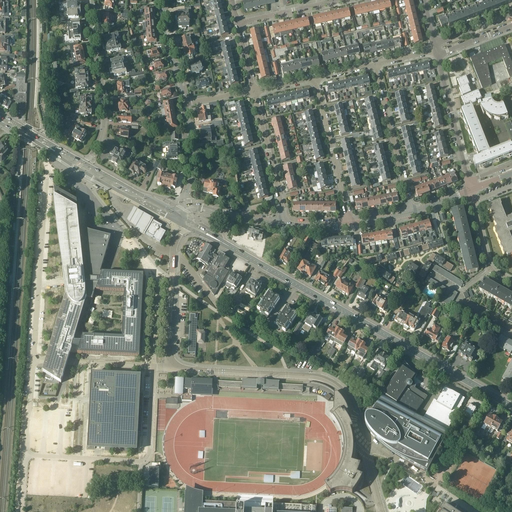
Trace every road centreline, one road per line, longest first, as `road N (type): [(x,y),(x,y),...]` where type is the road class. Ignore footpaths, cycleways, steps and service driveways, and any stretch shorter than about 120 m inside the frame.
road 1 (secondary): [(180,220),(511,407)]
road 2 (unclassified): [(364,450),(353,407),(330,381),(173,362)]
road 3 (residential): [(92,0),(103,126),(88,161),(79,164)]
road 4 (residential): [(411,212),(375,64)]
road 5 (residential): [(314,77),(349,224)]
road 6 (unclassified): [(173,362),(180,220)]
road 7 (residential): [(469,191),(437,55)]
road 8 (residential): [(282,223),(253,91)]
road 9 (unclassified): [(475,511),(394,457),(364,450)]
road 10 (unclassified): [(33,360),(153,365)]
